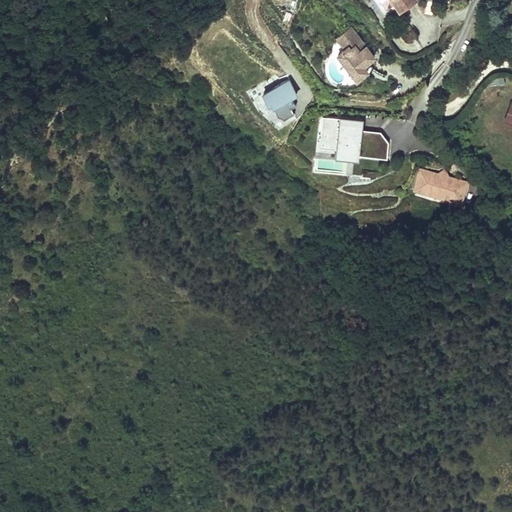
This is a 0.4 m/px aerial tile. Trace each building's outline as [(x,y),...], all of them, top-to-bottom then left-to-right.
[(392,0),(400,12),(417,0),(392,0)] [(344,75),(352,85),(370,70),(367,65),(377,56),(351,25),(335,39),(343,48),(336,55),(349,71),(344,75)] [(298,111),(291,98),(299,94),(290,78),(265,91),(279,120),(298,111)] [(317,154),(361,156),(363,118),(319,116),(317,154)] [(363,156),(388,158),(389,133),(364,132),(363,156)] [(436,194),(439,192),(460,198),(465,181),(448,176),(444,170),(438,174),(421,169),(416,186),(428,189),(429,192),(436,194)]
